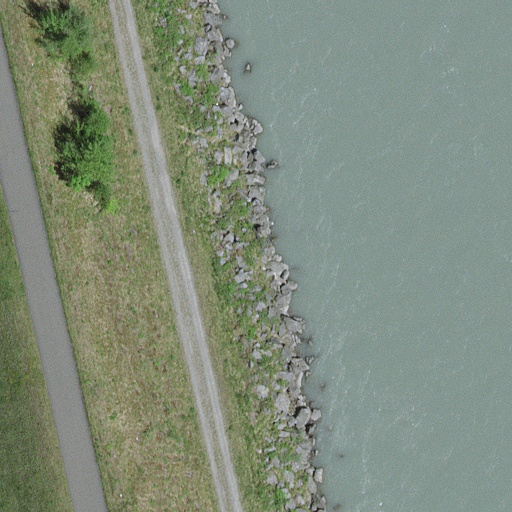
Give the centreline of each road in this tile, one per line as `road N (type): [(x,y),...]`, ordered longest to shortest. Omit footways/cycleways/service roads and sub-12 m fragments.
road 1 (track): [(117,0),(229,511)]
road 2 (track): [(0,96),(91,511)]
